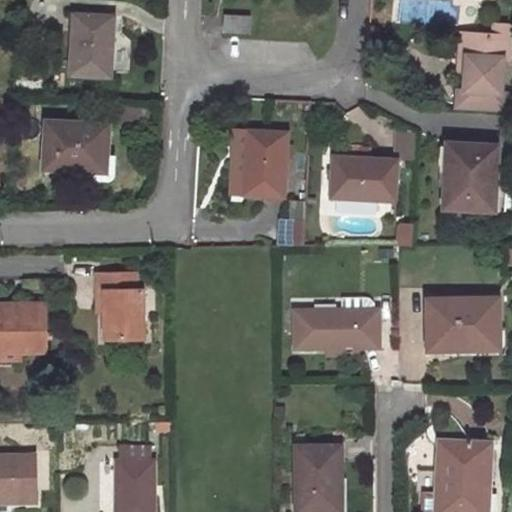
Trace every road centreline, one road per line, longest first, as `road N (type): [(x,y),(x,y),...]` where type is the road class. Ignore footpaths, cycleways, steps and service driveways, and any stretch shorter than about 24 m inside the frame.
road 1 (residential): [(0,226),(141,223),(163,213),(175,198),(182,71)]
road 2 (residential): [(182,71),(316,75),(349,49),(352,0)]
